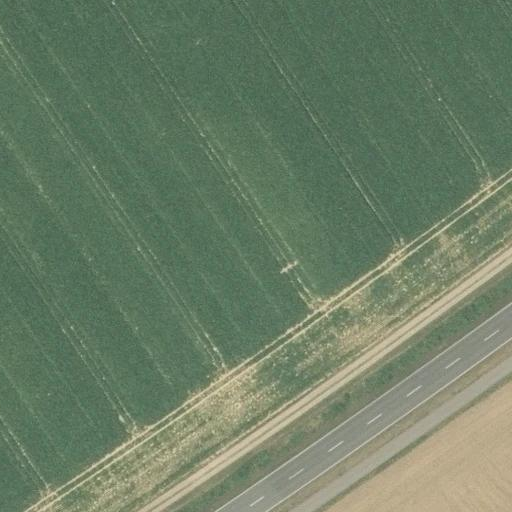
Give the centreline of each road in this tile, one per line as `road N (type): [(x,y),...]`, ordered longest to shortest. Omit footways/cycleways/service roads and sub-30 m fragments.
road 1 (track): [(155,511),(511,255)]
road 2 (secondary): [(241,511),(511,319)]
road 3 (track): [(304,511),(511,362)]
